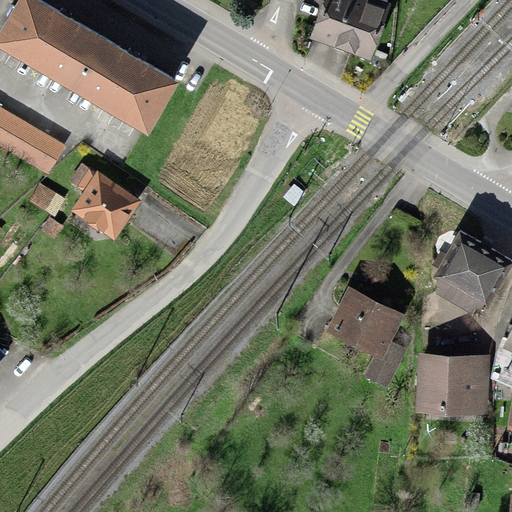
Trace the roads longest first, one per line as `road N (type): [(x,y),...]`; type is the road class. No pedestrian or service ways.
road 1 (residential): [(0,435),(208,254),(310,93)]
road 2 (unknown): [(405,150),(407,178),(319,308)]
road 3 (primary): [(503,207),(358,122)]
road 4 (residential): [(358,122),(473,0)]
road 5 (primary): [(262,63),(152,0)]
